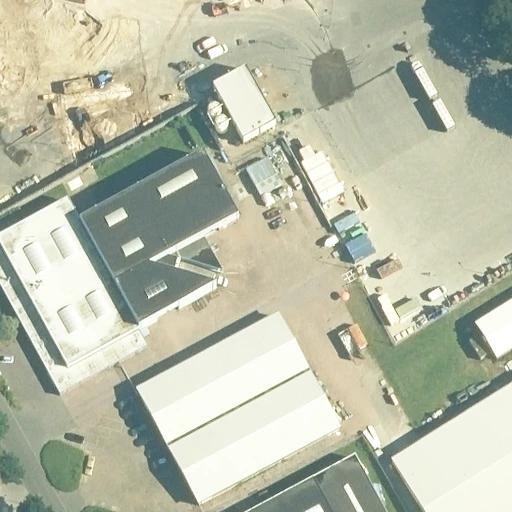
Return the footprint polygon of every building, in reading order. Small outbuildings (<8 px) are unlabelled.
[(0,0),(0,116),(1,122),(56,115),(60,145),(81,142),(77,112),(213,95),(211,91),(245,73),(275,128),(293,126),(296,149),(339,143),(322,14),(307,16),(304,0),(0,0)] [(414,56),(411,50),(404,54),(408,60),(414,56)] [(213,95),(241,147),(275,128),(245,73),(211,91),(213,95)] [(218,112),(214,109),(208,109),(204,115),(206,121),(213,124),(218,121),(219,117),(218,112)] [(226,127),(222,124),(215,124),(212,130),(214,137),(220,139),(225,137),(227,132),(226,127)] [(66,178),(90,166),(84,152),(59,164),(66,178)] [(31,274),(0,290),(0,292),(58,398),(145,350),(137,334),(214,292),(146,272),(167,261),(216,275),(221,275),(203,241),(236,223),(201,159),(77,227),(22,257),(31,274)] [(271,164),(250,174),(263,202),(284,193),(271,164)] [(44,175),(25,184),(30,196),(49,188),(44,175)] [(0,240),(0,290),(31,274),(22,257),(77,227),(65,205),(0,240)] [(511,270),(495,283),(507,301),(511,297),(511,270)] [(511,305),(473,329),(479,339),(494,363),(511,352),(511,305)] [(137,395),(182,479),(197,508),(338,432),(277,319),(137,395)] [(418,511),(511,511),(511,388),(389,467),(418,511)] [(380,511),(352,460),(257,511),(380,511)]
